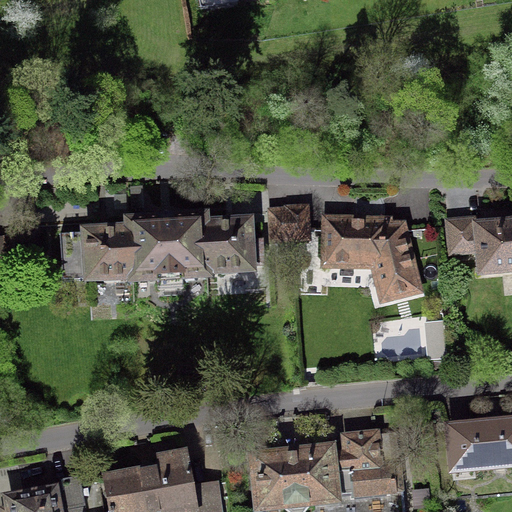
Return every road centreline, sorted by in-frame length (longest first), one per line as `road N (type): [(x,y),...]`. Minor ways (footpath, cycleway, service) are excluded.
road 1 (residential): [(0,449),(288,404),(511,383)]
road 2 (residential): [(0,182),(121,169),(511,174)]
